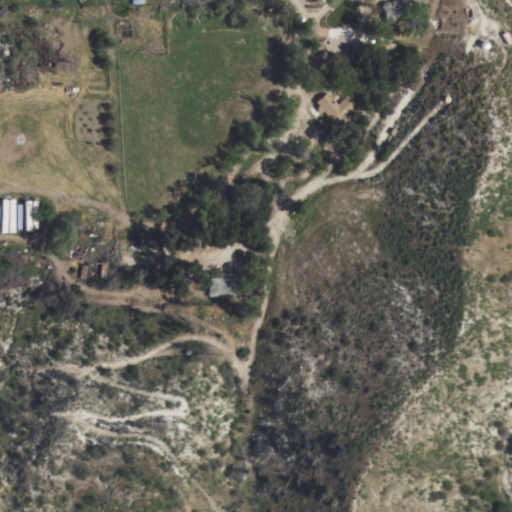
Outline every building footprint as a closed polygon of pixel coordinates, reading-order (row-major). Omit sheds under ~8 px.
[(397,13),(398,15),(395,16),(396,18),(386,22),(381,7),(380,7),(380,4),(381,4),(381,3),(381,1),(386,0),(388,1),(390,0),(423,0),(421,1),(423,4),(397,13)] [(135,25),(149,24),(150,41),(136,41),(135,25)] [(39,76),(37,76),(37,85),(31,86),(31,84),(22,84),(10,84),(8,26),(35,25),(35,28),(37,28),(39,71),(39,76)] [(153,31),(162,31),(163,52),(153,52),(153,31)] [(39,39),(48,39),(48,53),(54,53),(55,68),(40,69),(39,39)] [(391,65),(376,61),(382,39),(397,43),(391,65)] [(416,90),(408,85),(415,73),(423,78),(416,90)] [(338,103),(348,94),(356,103),(348,110),(352,113),(344,120),(341,116),(334,123),(322,109),(320,112),(315,106),(317,104),(315,101),(327,90),(338,103)] [(235,276),(235,295),(209,295),(208,276),(235,276)]
